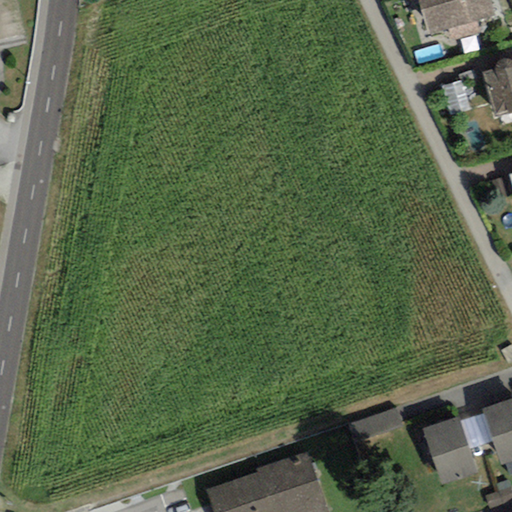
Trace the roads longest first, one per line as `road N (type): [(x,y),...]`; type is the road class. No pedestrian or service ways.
road 1 (secondary): [(0,373),(61,0)]
road 2 (residential): [(511,292),(367,0)]
